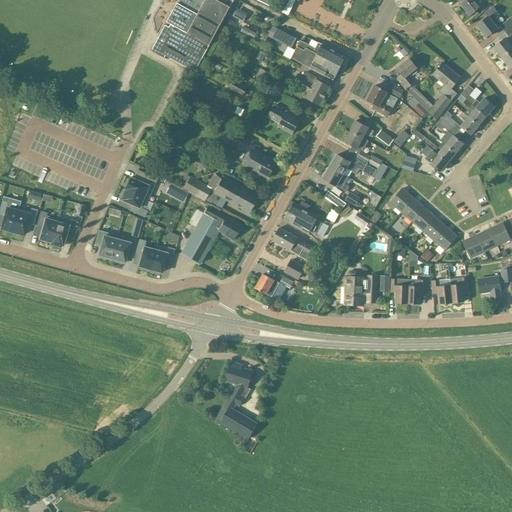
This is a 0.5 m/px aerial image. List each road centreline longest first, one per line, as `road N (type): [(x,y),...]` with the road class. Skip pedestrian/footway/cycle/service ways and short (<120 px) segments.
road 1 (residential): [(231,295),(395,0)]
road 2 (secondary): [(213,326),(351,343),(511,338)]
road 3 (residential): [(511,318),(342,323),(284,316),(231,295)]
road 4 (unclassified): [(7,511),(155,405),(213,326)]
road 5 (secondary): [(0,272),(213,326)]
road 6 (residential): [(104,192),(22,155),(36,124),(119,162)]
road 7 (residential): [(73,266),(150,288),(192,281),(231,295)]
road 8 (residential): [(511,102),(441,9),(423,0)]
road 9 (unknown): [(245,0),(361,60)]
